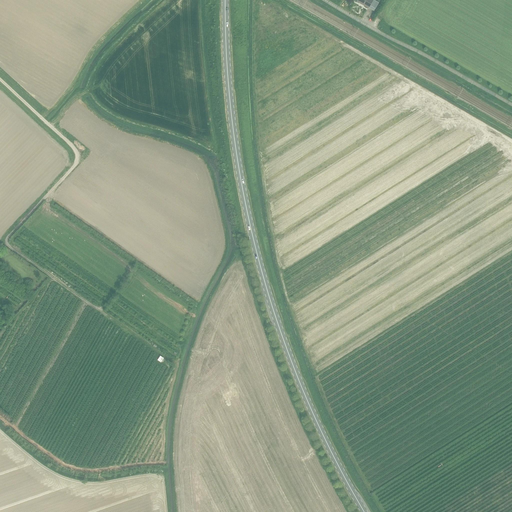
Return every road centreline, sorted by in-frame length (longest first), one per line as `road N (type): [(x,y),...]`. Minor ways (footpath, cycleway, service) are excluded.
road 1 (primary): [(363,511),(298,380),(251,233),(231,111),(225,0)]
road 2 (track): [(4,238),(76,156),(0,79)]
